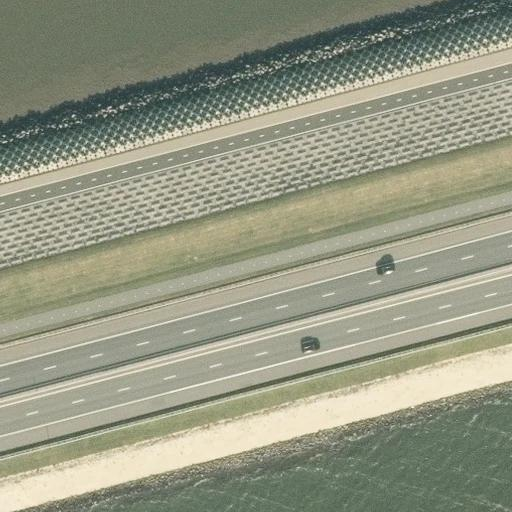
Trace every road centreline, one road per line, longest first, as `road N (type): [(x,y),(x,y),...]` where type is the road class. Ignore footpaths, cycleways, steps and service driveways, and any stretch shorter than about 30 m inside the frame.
road 1 (motorway): [(511,245),(0,380)]
road 2 (motorway): [(0,422),(511,289)]
